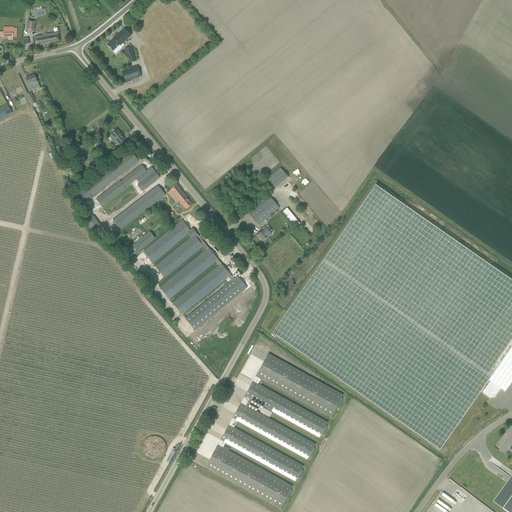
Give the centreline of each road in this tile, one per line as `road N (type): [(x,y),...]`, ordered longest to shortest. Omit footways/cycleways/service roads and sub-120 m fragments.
road 1 (unclassified): [(149,511),(266,294),(259,274),(75,47)]
road 2 (unclassified): [(417,511),(461,453),(511,415)]
